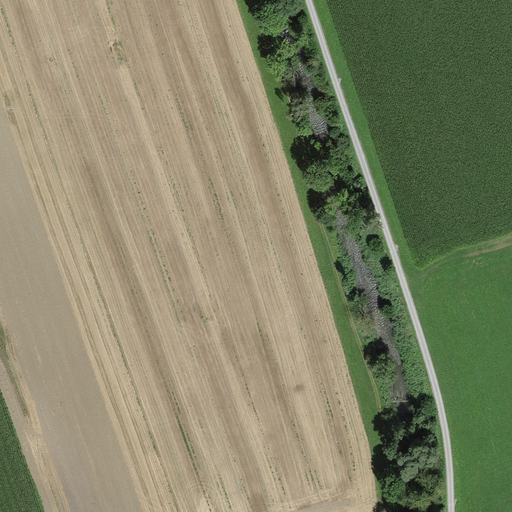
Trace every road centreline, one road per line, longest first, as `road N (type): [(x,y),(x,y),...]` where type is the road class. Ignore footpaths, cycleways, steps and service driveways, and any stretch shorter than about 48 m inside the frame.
road 1 (track): [(451,511),(438,395),(308,0)]
road 2 (track): [(511,238),(428,269),(411,305)]
